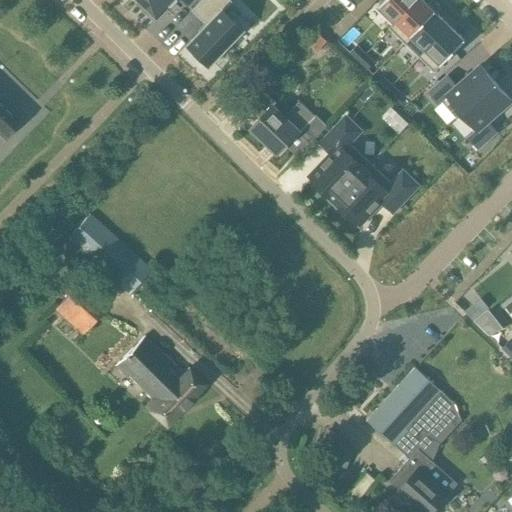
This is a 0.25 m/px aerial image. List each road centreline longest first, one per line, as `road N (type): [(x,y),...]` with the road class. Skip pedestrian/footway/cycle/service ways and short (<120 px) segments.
road 1 (residential): [(372,303),(355,270),(78,0)]
road 2 (residential): [(282,464),(282,436),(363,337),(372,303)]
road 3 (residential): [(372,303),(404,293),(511,186)]
road 4 (unknown): [(197,116),(309,7)]
